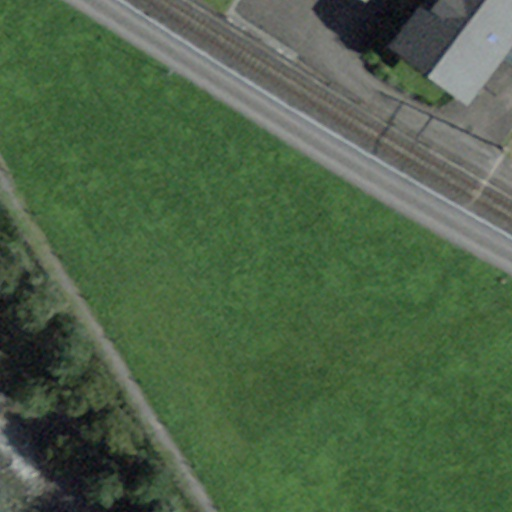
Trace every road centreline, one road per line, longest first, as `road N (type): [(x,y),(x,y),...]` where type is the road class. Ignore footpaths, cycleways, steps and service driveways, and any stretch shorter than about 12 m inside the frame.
road 1 (residential): [(511,259),(84,0)]
road 2 (residential): [(248,8),(511,172)]
